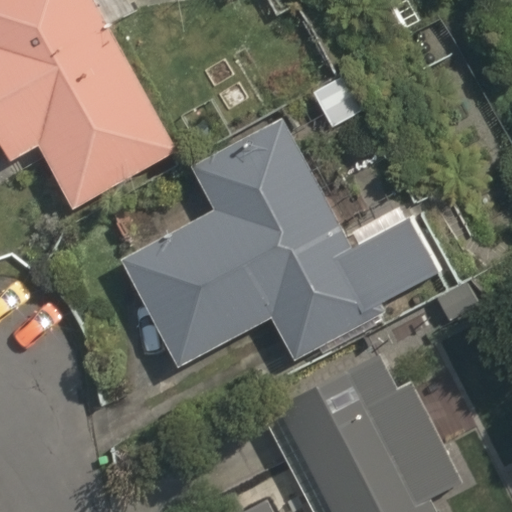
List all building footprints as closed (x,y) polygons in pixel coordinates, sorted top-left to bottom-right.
[(179,147),(117,36),(97,0),(0,0),(0,134),(14,160),(42,144),(76,204),(179,147)] [(387,0),(406,33),(422,23),(408,0),(387,0)] [(227,123),(262,102),(232,53),(197,74),(227,123)] [(124,258),(181,363),(274,313),(298,358),(389,310),(384,301),(443,269),(413,213),(354,245),(284,116),(196,164),(218,207),(124,258)] [(454,320),(483,303),(470,279),(440,296),(454,320)] [(239,511),(438,511),(431,497),(465,480),(412,378),(401,383),(384,349),(263,411),(315,511),(275,511),(268,497),(239,511)]
